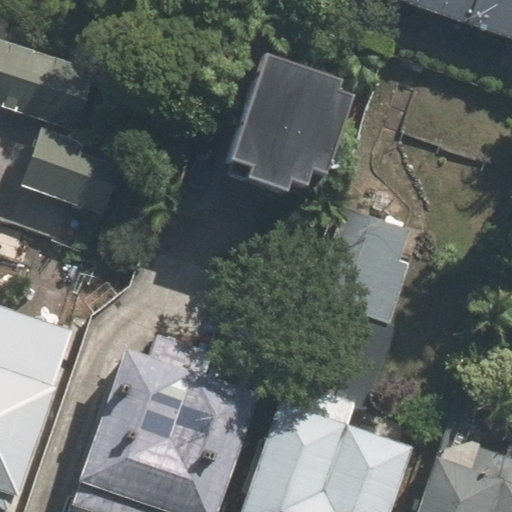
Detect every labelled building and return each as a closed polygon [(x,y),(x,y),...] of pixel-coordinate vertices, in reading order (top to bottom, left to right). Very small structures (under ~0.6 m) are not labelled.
[(368,0),(398,10),(401,0),(368,0)] [(401,0),(398,10),(466,33),(477,0),(401,0)] [(511,0),(477,0),(466,33),(511,49),(511,0)] [(293,51),(221,27),(182,146),(254,170),(293,51)] [(0,30),(0,84),(72,110),(89,62),(0,30)] [(0,213),(71,234),(79,207),(104,214),(121,155),(38,130),(20,189),(8,186),(0,213)] [(395,165),(310,137),(280,227),(365,255),(395,165)] [(0,305),(0,509),(8,511),(9,511),(71,329),(0,305)] [(119,350),(66,507),(80,511),(211,511),(251,393),(119,350)] [(279,406),(238,511),(381,511),(404,453),(279,406)] [(511,511),(511,471),(447,447),(422,511),(511,511)]
